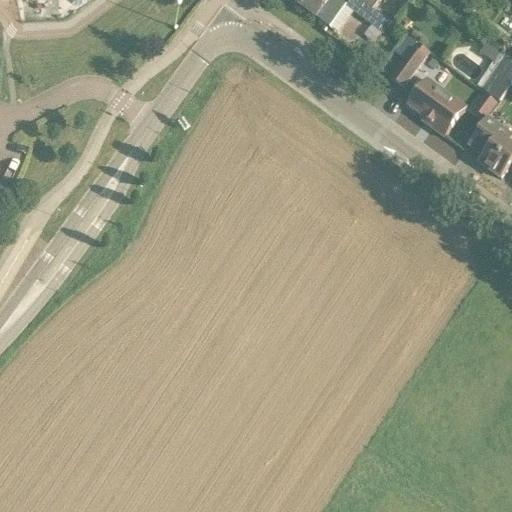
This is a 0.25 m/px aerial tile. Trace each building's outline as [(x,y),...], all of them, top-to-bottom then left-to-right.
[(292,0),(291,3),(329,31),(346,9),(334,0),(292,0)] [(383,38),(391,27),(380,19),(354,0),(347,11),(383,38)] [(412,53),(404,64),(391,83),(404,92),(425,63),(412,53)] [(499,106),(511,86),(511,63),(504,58),(481,93),(499,106)] [(444,141),(466,112),(427,84),(408,110),(434,129),(432,132),(444,141)] [(472,113),(486,124),(498,107),(484,97),(472,113)] [(501,183),(511,167),(511,150),(508,148),(511,143),(511,141),(487,123),(468,149),(480,158),(475,164),(501,183)]
